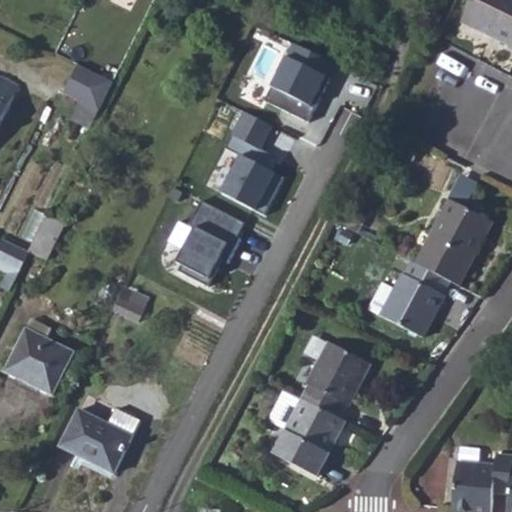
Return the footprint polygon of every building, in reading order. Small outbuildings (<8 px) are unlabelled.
[(511,0),(477,0),(466,24),(511,46),(511,47),(510,51),(511,51),(511,0)] [(333,64),(291,43),(262,101),(304,123),(333,64)] [(115,82),(79,65),(66,93),(84,102),(75,120),(93,128),(101,111),(115,82)] [(0,128),(19,86),(0,78),(0,128)] [(262,150),(274,128),(245,113),(226,149),(242,157),(222,194),(266,217),(286,179),(264,168),(271,155),(262,150)] [(177,263),(183,266),(180,272),(210,288),(224,261),(230,264),(243,240),(239,238),(246,224),(203,202),(191,225),(196,227),(177,263)] [(453,287),(463,291),(493,232),(448,210),(418,269),(453,287)] [(36,248),(35,251),(52,259),(70,220),(52,212),(36,248)] [(3,237),(0,245),(0,268),(16,275),(28,248),(3,237)] [(418,269),(414,267),(408,280),(404,279),(398,292),(383,321),(427,344),(449,300),(447,299),(453,287),(418,269)] [(125,286),(118,313),(144,320),(152,293),(125,286)] [(383,321),(398,292),(386,286),(371,316),(383,321)] [(67,395),(86,351),(37,330),(19,375),(67,395)] [(314,391),(306,406),(342,425),(350,410),(353,411),(375,369),(332,347),(310,390),(314,391)] [(291,436),(279,460),(323,482),(350,429),(342,425),(306,406),(289,397),(273,427),(277,429),(291,436)] [(76,451),(131,476),(148,440),(92,415),(76,451)] [(455,511),(493,511),(495,500),(511,502),(511,493),(511,463),(499,462),(498,472),(461,468),(455,511)]
